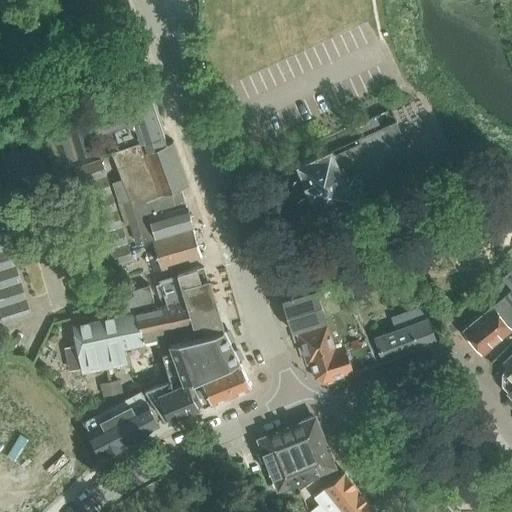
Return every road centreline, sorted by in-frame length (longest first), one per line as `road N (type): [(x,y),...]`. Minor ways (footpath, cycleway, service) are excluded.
road 1 (residential): [(292,392),(260,327),(143,0)]
road 2 (unclassified): [(292,392),(125,475),(79,511)]
road 3 (residential): [(511,439),(451,374),(411,372),(326,413)]
road 4 (track): [(0,57),(159,42)]
road 5 (unclassified): [(326,413),(417,511)]
